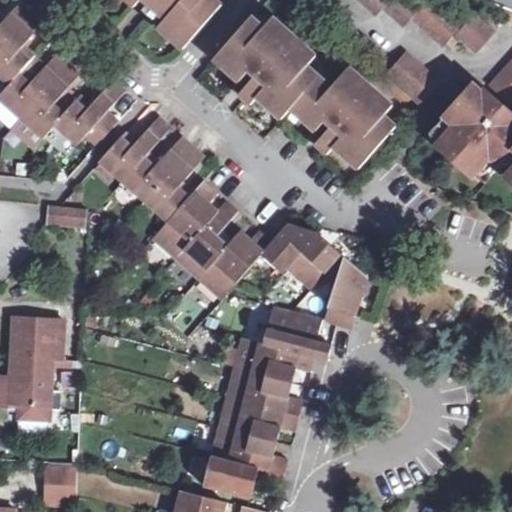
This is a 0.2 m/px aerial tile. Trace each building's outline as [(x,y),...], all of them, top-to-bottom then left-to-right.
[(0,21),(0,72),(13,84),(1,96),(36,127),(27,138),(37,147),(59,124),(81,144),(91,133),(102,143),(122,120),(112,112),(131,90),(118,79),(98,99),(104,105),(100,110),(84,95),(77,103),(69,97),(74,91),(70,88),(83,73),(62,53),(43,74),(47,78),(43,83),(26,68),(37,55),(21,40),(25,35),(31,39),(50,18),(29,0),(24,0),(3,24),(0,21)] [(134,0),(137,3),(139,0),(149,0),(151,1),(151,10),(154,12),(157,12),(160,9),(168,16),(161,24),(174,35),(181,27),(194,37),(224,3),(220,0),(134,0)] [(357,0),(375,15),(381,7),(402,26),(411,16),(441,43),(459,23),(432,0),(426,0),(421,6),(415,0),(357,0)] [(511,0),(483,0),(511,10),(511,0)] [(474,14),(455,35),(476,53),(495,32),(474,14)] [(262,28),(250,18),(225,48),(236,59),(228,67),(241,78),(233,87),(250,102),(258,93),(270,105),(279,97),(291,108),(299,98),(312,109),(303,119),(315,129),(309,137),(325,152),(333,144),(346,157),(355,147),(368,159),(396,126),(383,115),(392,106),(375,90),(370,96),(357,84),(361,79),(348,68),(331,88),(306,67),(315,56),(295,39),(290,44),(276,31),(281,26),(271,17),(262,28)] [(295,39),(281,26),(276,31),(290,44),(295,39)] [(385,53),(364,35),(355,45),(377,63),(385,53)] [(225,48),(216,57),(228,67),(236,59),(225,48)] [(436,82),(405,55),(388,74),(419,102),(436,82)] [(511,103),(511,62),(491,86),(511,104),(511,103)] [(375,90),(361,79),(357,84),(370,96),(375,90)] [(482,96),(472,87),(436,126),(447,137),(440,144),(437,147),(470,175),(472,173),(478,166),(491,177),(506,160),(511,165),(511,174),(507,180),(511,184),(511,115),(486,92),(482,96)] [(270,105),(283,116),(291,108),(279,97),(270,105)] [(291,108),(303,119),(312,109),(299,98),(291,108)] [(132,136),(108,164),(176,225),(161,244),(229,304),(269,258),(279,246),(268,236),(259,246),(247,261),(237,251),(226,241),(246,217),(236,208),(223,223),(211,212),(224,197),(213,187),(203,199),(190,188),(184,182),(189,177),(195,182),(212,163),(190,144),(173,161),(179,166),(173,173),(167,168),(156,158),(178,133),(167,123),(150,142),(156,147),(150,153),(145,148),(132,136)] [(447,137),(436,126),(429,134),(440,144),(447,137)] [(156,147),(150,142),(145,148),(150,153),(156,147)] [(355,147),(346,157),(360,168),(368,159),(355,147)] [(179,166),(173,161),(167,168),(173,173),(179,166)] [(485,184),(491,177),(478,166),(472,173),(485,184)] [(190,188),(195,182),(189,177),(184,182),(190,188)] [(91,215),(58,212),(56,227),(90,230),(91,215)] [(326,239),(308,233),(301,240),(292,233),(279,246),(269,258),(290,279),(322,243),(326,239)] [(259,246),(249,237),(237,251),(247,261),(259,246)] [(339,251),(336,254),(322,243),(295,274),(319,295),(349,260),(339,251)] [(376,283),(355,265),(334,327),(359,335),(376,283)] [(330,325),(282,312),(271,348),(323,362),(336,366),(340,353),(324,348),(315,346),(318,337),(326,340),(330,325)] [(44,323),(17,322),(16,381),(0,380),(0,404),(20,405),(20,411),(26,419),(44,419),(52,410),(54,362),(59,362),(59,344),(65,344),(66,320),(44,320),(44,323)] [(315,346),(324,348),(326,340),(318,337),(315,346)] [(271,348),(251,342),(243,373),(282,383),(286,369),(305,374),(318,378),(323,362),(271,348)] [(302,388),(305,374),(286,369),(282,383),(302,388)] [(282,383),(243,373),(235,403),(307,422),(310,408),(297,404),(278,399),(282,383)] [(297,404),(302,388),(282,383),(278,399),(297,404)] [(307,422),(235,403),(227,432),(267,442),(270,429),(290,434),(303,437),(307,422)] [(78,431),(76,414),(54,416),(56,433),(78,431)] [(286,447),(290,434),(270,429),(267,442),(286,447)] [(267,442),(227,432),(219,461),(291,480),(296,466),(282,463),(263,458),(267,442)] [(282,463),(286,447),(267,442),(263,458),(282,463)] [(291,480),(219,461),(212,490),(253,501),(256,491),(262,492),(265,489),(287,496),(291,480)] [(84,471),(53,472),(53,501),(83,502),(84,471)] [(229,511),(231,506),(190,495),(185,511),(229,511)]
